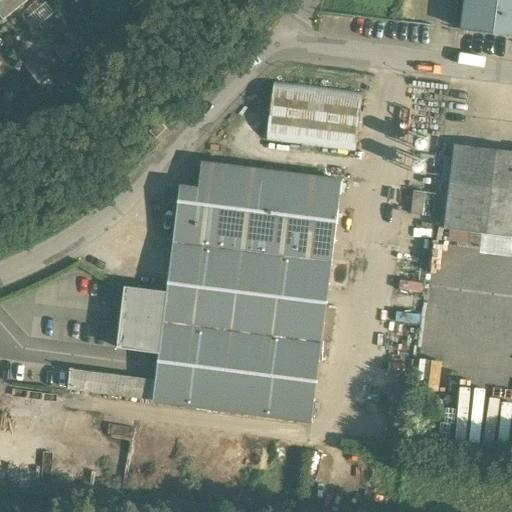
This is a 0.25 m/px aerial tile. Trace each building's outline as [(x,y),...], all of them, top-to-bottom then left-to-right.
[(0,0),(0,9),(12,0),(0,0)] [(511,0),(466,0),(463,31),(511,37),(511,0)] [(362,94),(275,84),(268,144),(355,154),(362,94)] [(160,122),(149,132),(157,140),(168,129),(160,122)] [(511,152),(455,146),(445,230),(511,238),(511,152)] [(240,158),(231,157),(229,165),(238,166),(240,158)] [(199,192),(181,190),(167,294),(159,355),(155,381),(153,401),(311,422),(342,183),(202,166),(199,192)] [(426,194),(413,193),(411,217),(424,218),(426,194)] [(167,294),(126,288),(117,349),(159,355),(167,294)] [(439,386),(440,359),(418,359),(418,385),(439,386)] [(90,373),(70,370),(67,389),(88,392),(90,373)] [(108,375),(90,373),(88,392),(105,395),(108,375)] [(155,381),(108,375),(105,395),(153,401),(155,381)] [(507,443),(511,401),(511,387),(479,383),(472,438),(507,443)]
